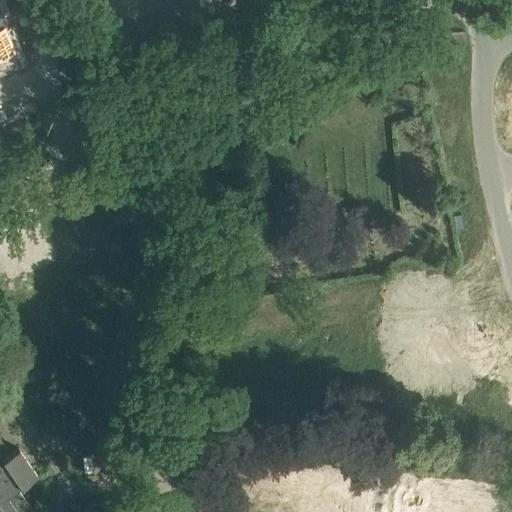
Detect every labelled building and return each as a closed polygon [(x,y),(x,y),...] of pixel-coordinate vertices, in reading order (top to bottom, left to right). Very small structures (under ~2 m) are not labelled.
[(2,22),(0,23),(0,64),(8,62),(2,48),(11,45),(3,23),(2,22)] [(72,416),(48,432),(61,452),(85,437),(72,416)] [(0,511),(94,511),(89,503),(76,511),(34,511),(17,487),(21,484),(21,485),(36,474),(18,447),(4,456),(1,451),(4,449),(5,447),(5,445),(0,437),(0,511)] [(399,511),(404,496),(405,496),(406,493),(380,486),(376,501),(374,500),(370,511),(399,511)] [(271,490),(264,511),(333,511),(334,511),(314,506),(315,504),(291,498),(292,496),(271,490)] [(404,496),(399,511),(425,511),(429,499),(412,494),(411,498),(405,496),(404,496)] [(429,499),(425,511),(454,511),(452,510),(453,505),(429,499)]
